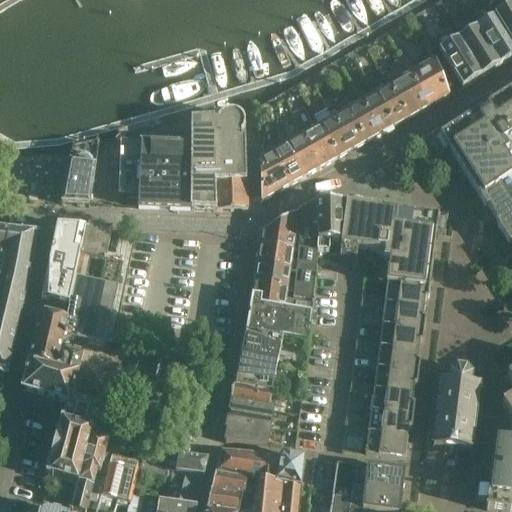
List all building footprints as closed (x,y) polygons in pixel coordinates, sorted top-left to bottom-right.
[(511,7),(495,19),(511,47),(511,7)] [(511,47),(495,19),(476,30),(499,68),(511,60),(511,47)] [(476,30),(457,42),(480,80),(499,68),(476,30)] [(480,80),(457,42),(438,53),(461,91),(480,80)] [(433,65),(409,79),(427,111),(461,91),(438,53),(430,58),(433,65)] [(399,62),(406,75),(412,72),(404,59),(399,62)] [(406,75),(399,62),(393,65),(401,78),(406,75)] [(409,79),(388,91),(406,123),(427,111),(409,79)] [(388,91),(375,98),(393,131),(406,123),(388,91)] [(511,144),(511,92),(485,110),(486,111),(474,119),(473,118),(431,145),(440,160),(443,158),(474,205),(511,180),(511,173),(497,151),(507,144),(509,146),(511,144)] [(375,98),(360,107),(379,139),(393,131),(375,98)] [(332,110),(327,101),(322,104),(327,113),(332,110)] [(360,107),(347,115),(365,147),(379,139),(360,107)] [(347,115),(333,123),(351,155),(365,147),(347,115)] [(190,148),(189,213),(189,212),(190,212),(190,213),(215,214),(214,185),(246,184),(245,158),(244,158),(244,141),(241,141),(240,139),(242,137),(243,135),(243,133),(243,130),(243,128),(243,126),(242,124),(240,122),(239,120),(237,118),(234,117),(232,116),(229,116),(227,116),(224,117),(222,118),(220,120),(218,122),(217,123),(217,124),(213,124),(213,122),(190,123),(190,144),(190,148)] [(333,123),(319,131),(337,162),(351,155),(333,123)] [(316,133),(300,141),(312,161),(318,173),(337,162),(319,131),(316,133)] [(300,141),(286,149),(304,181),(318,173),(312,161),(300,141)] [(141,146),(138,211),(189,213),(190,148),(141,146)] [(63,207),(87,208),(88,209),(98,147),(72,152),(61,206),(63,207)] [(289,189),(304,181),(286,149),(271,157),(289,189)] [(140,157),(121,156),(119,196),(138,197),(140,157)] [(261,205),(289,189),(271,157),(261,162),(260,162),(261,205)] [(511,204),(511,180),(474,205),(483,219),(478,223),(480,226),(511,204)] [(247,213),(246,184),(214,185),(215,214),(247,213)] [(297,272),(295,281),(294,290),(293,296),(313,301),(316,269),(315,269),(316,254),(315,207),(316,207),(316,204),(300,213),(299,241),(297,266),(297,272)] [(487,225),(494,237),(497,241),(511,230),(511,204),(480,226),(482,229),(487,225)] [(341,208),(335,208),(316,207),(315,207),(316,254),(328,255),(328,246),(340,246),(341,208)] [(383,212),(361,209),(356,209),(345,207),(340,246),(340,250),(339,258),(350,259),(356,260),(357,252),(378,255),(378,252),(384,253),(383,263),(389,264),(388,265),(366,262),(363,283),(386,286),(429,292),(438,219),(409,216),(408,218),(383,215),(383,212)] [(300,213),(261,234),(259,248),(293,253),(295,240),(299,241),(300,213)] [(511,256),(511,230),(497,241),(507,256),(501,259),(503,262),(511,256)] [(68,310),(74,281),(85,232),(85,233),(85,234),(57,232),(41,304),(68,310)] [(85,232),(74,281),(83,283),(86,284),(99,287),(104,262),(111,233),(85,232)] [(0,376),(7,379),(23,306),(38,236),(13,233),(13,237),(2,236),(0,244),(0,376)] [(290,271),(297,272),(297,266),(291,266),(293,253),(259,248),(256,266),(290,271)] [(511,256),(503,262),(505,265),(511,262),(511,264),(511,256)] [(65,324),(38,319),(22,392),(25,393),(25,392),(34,395),(36,396),(36,395),(45,398),(45,399),(47,399),(56,401),(56,402),(58,403),(58,402),(66,404),(66,405),(68,406),(68,405),(69,405),(71,401),(85,346),(104,350),(105,345),(122,266),(104,263),(104,262),(99,287),(86,284),(83,283),(74,281),(68,310),(65,324)] [(253,284),(287,289),(294,290),(295,281),(289,280),(290,271),(256,266),(253,284)] [(312,317),(313,308),(313,301),(293,296),(293,298),(286,297),(287,289),(253,284),(251,300),(261,302),(259,310),(312,317)] [(429,292),(386,286),(386,287),(384,308),(423,313),(425,304),(427,304),(429,292)] [(307,346),(309,326),(310,320),(311,320),(312,317),(259,310),(261,302),(251,300),(245,337),(282,342),(307,346)] [(370,310),(371,302),(361,300),(360,309),(370,310)] [(371,302),(370,310),(380,312),(381,303),(371,302)] [(384,308),(381,329),(423,335),(425,323),(422,322),(423,313),(384,308)] [(381,329),(378,351),(418,356),(419,347),(421,347),(423,335),(381,329)] [(276,370),(282,342),(245,337),(245,338),(241,358),(244,358),(243,363),(276,370)] [(365,353),(366,345),(355,344),(354,352),(365,353)] [(366,345),(365,353),(375,355),(376,346),(366,345)] [(378,351),(375,372),(417,378),(419,366),(417,365),(418,356),(378,351)] [(158,362),(154,382),(182,389),(186,369),(186,368),(158,362)] [(234,390),(234,391),(271,397),(271,396),(276,370),(243,363),(242,368),(239,367),(238,372),(235,384),(234,389),(234,390)] [(459,453),(469,454),(470,455),(471,454),(470,453),(472,441),(473,441),(473,440),(472,439),(473,429),(475,429),(475,427),(473,427),(474,416),(476,416),(476,414),(475,414),(476,403),(478,403),(478,402),(476,402),(478,389),(470,388),(471,384),(471,381),(470,379),(469,377),(467,375),(466,373),(463,372),(461,371),(459,371),(456,372),(454,372),(452,374),(450,375),(449,377),(448,379),(448,381),(447,385),(440,384),(439,397),(437,397),(437,398),(438,399),(437,409),(435,409),(435,411),(436,412),(435,422),(434,422),(433,424),(435,424),(434,435),(432,435),(432,437),(434,437),(432,448),(430,450),(432,451),(433,450),(443,451),(445,451),(444,460),(442,461),(443,462),(444,461),(455,462),(457,463),(458,463),(456,461),(457,453),(459,453)] [(375,372),(373,394),(412,399),(414,390),(416,390),(417,378),(375,372)] [(94,489),(97,478),(100,479),(100,478),(107,480),(112,459),(114,455),(112,454),(105,452),(108,444),(92,439),(98,410),(99,410),(107,378),(91,374),(84,398),(91,400),(89,406),(71,401),(69,405),(64,426),(63,426),(54,458),(48,463),(45,472),(46,473),(49,479),(49,481),(76,489),(77,489),(78,486),(94,490),(94,489)] [(509,446),(511,446),(511,375),(506,380),(511,389),(511,404),(511,403),(501,409),(511,426),(509,446)] [(359,396),(360,388),(350,386),(349,395),(359,396)] [(360,388),(359,396),(369,398),(370,389),(360,388)] [(233,393),(230,406),(231,406),(268,413),(271,397),(234,391),(233,393)] [(373,394),(370,415),(412,421),(414,408),(411,408),(412,399),(373,394)] [(268,413),(231,406),(230,408),(230,409),(229,414),(228,416),(229,416),(227,425),(269,431),(272,417),(271,417),(272,414),(268,413)] [(370,415),(367,436),(407,442),(408,432),(410,433),(412,421),(370,415)] [(224,445),(266,449),(267,439),(268,439),(269,431),(227,425),(226,425),(226,426),(225,432),(225,431),(224,433),(225,433),(223,442),(225,442),(224,445)] [(354,439),(355,431),(344,429),(343,438),(354,439)] [(355,431),(354,439),(364,440),(365,432),(355,431)] [(367,436),(364,458),(364,459),(404,464),(407,442),(367,436)] [(107,480),(104,491),(98,511),(116,511),(117,508),(126,473),(137,475),(138,474),(159,479),(165,480),(168,457),(170,457),(171,451),(158,449),(158,446),(158,444),(158,443),(157,441),(156,440),(155,439),(154,438),(151,437),(150,437),(148,438),(146,439),(145,439),(143,441),(142,443),(138,466),(134,466),(135,463),(112,459),(107,480)] [(511,511),(511,446),(509,446),(493,444),(487,493),(477,492),(475,506),(485,508),(484,511),(511,511)] [(220,454),(214,477),(245,482),(253,483),(276,487),(279,459),(220,454)] [(177,458),(177,459),(175,472),(171,472),(170,476),(202,480),(206,463),(177,458)] [(276,487),(300,492),(303,461),(279,459),(276,487)] [(353,489),(400,496),(403,475),(356,469),(353,489)] [(130,510),(132,501),(137,475),(126,473),(117,508),(128,511),(128,509),(130,510)] [(195,509),(202,480),(170,476),(169,485),(182,487),(177,506),(195,509)] [(214,477),(211,495),(240,499),(242,499),(245,482),(214,477)] [(298,511),(300,492),(276,487),(253,483),(250,501),(242,499),(240,499),(237,511),(298,511)] [(98,511),(104,491),(94,489),(94,490),(78,486),(77,489),(76,489),(70,511),(98,511)] [(349,511),(350,510),(352,492),(333,489),(329,511),(349,511)] [(397,511),(400,496),(353,489),(352,492),(350,510),(361,511),(397,511)] [(211,495),(207,511),(237,511),(240,499),(211,495)] [(127,511),(194,511),(195,509),(177,506),(132,501),(130,510),(128,509),(128,511),(127,511)]
